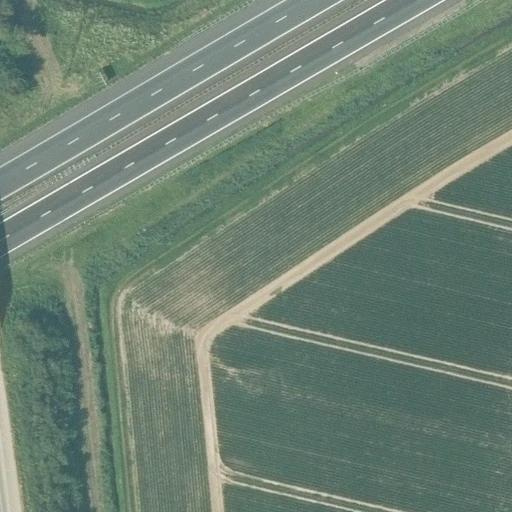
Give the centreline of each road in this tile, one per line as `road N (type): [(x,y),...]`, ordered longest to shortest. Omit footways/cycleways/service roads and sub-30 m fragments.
road 1 (motorway): [(0,240),(415,0)]
road 2 (motorway): [(316,0),(0,183)]
road 3 (track): [(89,511),(66,282),(46,272),(0,285)]
road 4 (track): [(25,0),(34,70),(23,97),(0,117)]
